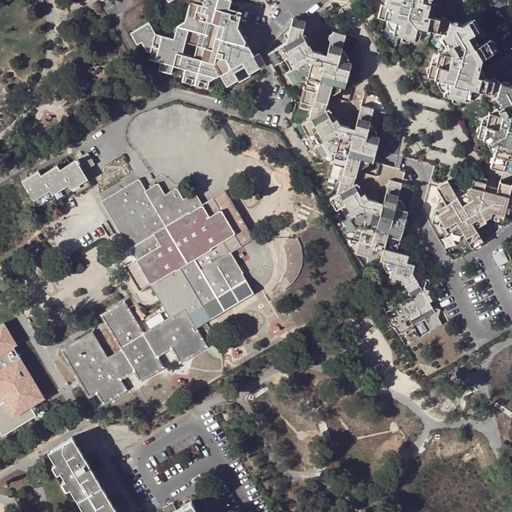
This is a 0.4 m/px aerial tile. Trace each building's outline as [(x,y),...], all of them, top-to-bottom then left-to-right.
[(183,0),(190,2),(184,22),(179,40),(172,38),(154,34),(148,23),(134,31),(130,33),(137,45),(141,42),(146,51),(150,53),(149,57),(161,61),(159,69),(172,72),(174,65),(187,68),(185,76),(197,79),(210,83),(211,78),(216,80),(222,76),(229,87),(261,68),(255,57),(250,48),(239,45),(236,38),(237,35),(241,17),(238,16),(239,12),(242,10),(239,5),(235,7),(231,5),(232,2),(224,0),(168,0),(169,2),(173,0),(183,0)] [(491,82),(485,80),(477,78),(479,70),(480,66),(481,62),(486,60),(499,52),(498,49),(499,46),(496,43),(494,42),(492,40),(481,47),(476,49),(469,39),(474,36),(480,32),(473,21),(463,26),(459,20),(455,19),(453,25),(447,23),(447,21),(442,20),(441,22),(433,20),(425,18),(427,10),(429,2),(433,0),(386,0),(386,1),(385,5),(388,6),(385,19),(389,19),(397,21),(395,30),(395,34),(419,41),(420,38),(422,29),(430,31),(446,35),(447,35),(453,46),(448,49),(440,54),(439,58),(437,67),(432,66),(432,68),(429,69),(428,73),(430,76),(429,79),(440,81),(448,83),(446,92),(445,95),(468,101),(471,100),(473,90),(481,92),(497,80),(494,80),(491,82)] [(432,11),(427,10),(425,18),(433,20),(434,14),(432,11)] [(391,29),(395,30),(397,21),(389,19),(388,23),(391,29)] [(385,262),(389,264),(397,266),(395,274),(393,280),(404,283),(410,292),(411,294),(414,299),(415,301),(388,316),(392,322),(397,331),(401,339),(427,324),(433,334),(445,328),(441,321),(442,313),(438,312),(437,313),(435,313),(432,306),(430,302),(431,297),(432,294),(429,293),(425,294),(413,271),(416,270),(416,266),(409,264),(410,257),(398,253),(404,231),(407,230),(405,227),(406,224),(409,223),(407,220),(408,216),(405,212),(397,210),(398,204),(388,191),(384,207),(379,206),(380,204),(370,201),(365,199),(356,183),(362,161),(374,164),(381,140),(369,137),(375,113),(363,110),(358,112),(357,115),(360,120),(356,132),(340,128),(336,127),(328,111),(332,96),(334,88),(342,90),(346,91),(353,66),(349,65),(341,62),(343,54),(347,38),(335,35),(335,37),(334,37),(333,38),(332,39),(332,40),(332,42),(332,43),(333,44),(329,57),(315,54),(306,37),(309,25),(297,21),(294,33),(289,36),(291,41),(290,46),(277,54),(284,66),(296,88),(308,91),(304,108),(316,111),(312,123),(305,128),(324,160),(335,164),(330,180),(342,184),(339,198),(333,201),(352,235),(366,239),(360,258),(372,262),(371,266),(378,268),(379,270),(381,269),(383,269),(385,262)] [(172,38),(179,40),(184,22),(176,27),(172,38)] [(430,34),(430,31),(422,29),(420,38),(423,38),(430,34)] [(481,47),(474,36),(469,39),(476,49),(481,47)] [(343,54),(341,62),(349,65),(350,60),(349,56),(343,54)] [(484,71),(479,70),(477,78),(485,80),(486,75),(484,71)] [(511,75),(511,76),(511,78),(511,84),(509,80),(506,79),(504,85),(499,84),(497,80),(481,92),(497,97),(503,108),(498,110),(491,115),(490,119),(488,128),(482,127),(479,129),(478,132),(479,134),(478,138),(489,140),(497,143),(495,150),(494,154),(511,157),(511,75)] [(210,83),(197,79),(196,83),(209,87),(210,83)] [(442,91),(446,92),(448,83),(440,81),(439,86),(442,91)] [(342,90),(334,88),(332,96),(337,97),(341,94),(342,90)] [(481,92),(473,90),(471,100),(472,99),(481,92)] [(483,122),(482,127),(488,128),(490,119),(483,122)] [(490,149),(495,150),(497,143),(489,140),(488,145),(490,149)] [(384,141),(381,153),(398,158),(398,157),(402,146),(384,141)] [(39,173),(23,183),(34,202),(51,192),(54,197),(70,187),(72,191),(89,181),(84,173),(95,166),(88,155),(61,172),(58,167),(42,177),(39,173)] [(505,215),(511,210),(511,201),(510,197),(511,188),(499,184),(498,190),(496,196),(484,193),(486,186),(481,180),(475,178),(471,192),(466,195),(458,200),(454,193),(449,184),(440,189),(438,190),(444,199),(448,206),(440,210),(437,212),(434,224),(446,228),(450,234),(453,233),(460,228),(464,235),(473,250),(475,249),(480,246),(483,244),(476,230),(487,224),(485,222),(491,218),(504,221),(505,215)] [(89,181),(72,191),(74,193),(77,197),(93,188),(89,181)] [(146,193),(139,181),(104,203),(138,261),(127,268),(141,291),(152,285),(172,319),(191,308),(202,327),(254,294),(231,255),(254,241),(225,193),(202,206),(195,194),(184,201),(177,190),(165,197),(158,186),(146,193)] [(388,191),(398,204),(403,185),(391,182),(388,191)] [(498,190),(486,186),(484,193),(496,196),(498,190)] [(57,203),(74,193),(72,191),(70,187),(54,197),(55,199),(57,203)] [(454,193),(458,200),(466,195),(464,193),(458,191),(454,193)] [(34,202),(38,209),(55,199),(54,197),(51,192),(34,202)] [(438,207),(440,210),(448,206),(444,199),(439,202),(438,207)] [(460,238),(464,235),(460,228),(453,233),(455,236),(460,238)] [(395,274),(397,266),(389,264),(388,268),(391,273),(395,274)] [(413,271),(425,294),(429,293),(422,281),(423,277),(420,277),(416,270),(413,271)] [(125,303),(103,317),(123,351),(108,360),(92,335),(63,353),(90,399),(98,394),(104,404),(127,391),(121,381),(136,372),(142,382),(164,369),(158,359),(173,350),(181,363),(207,348),(197,330),(202,327),(191,308),(172,319),(164,324),(150,332),(144,336),(125,303)] [(142,322),(146,319),(140,311),(136,314),(142,322)] [(146,326),(150,332),(164,324),(161,317),(146,326)] [(0,432),(2,436),(36,416),(30,406),(43,398),(13,347),(16,345),(4,324),(0,325),(0,432)] [(195,511),(190,503),(176,511),(171,504),(162,510),(163,511),(115,511),(71,438),(47,453),(54,464),(51,467),(56,475),(59,473),(64,481),(61,483),(65,491),(69,489),(82,511),(195,511)]
